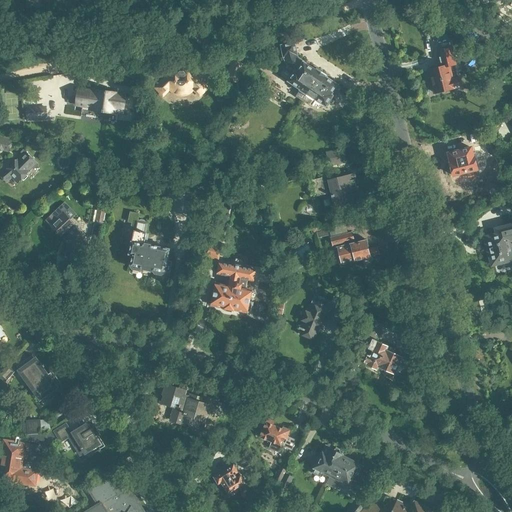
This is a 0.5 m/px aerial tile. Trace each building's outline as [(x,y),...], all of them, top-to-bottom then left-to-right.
[(301,89),(300,90),(297,95),(303,100),(311,88),(321,72),(317,69),(316,70),(304,62),(304,61),(302,60),(300,59),(299,57),(298,55),(297,54),(295,42),(281,45),(284,57),(285,58),(286,61),(288,64),(290,67),(293,70),(295,71),(289,81),(301,89)] [(443,67),(429,70),(435,92),(462,86),(460,78),(452,80),(449,66),(455,65),(451,49),(439,51),(443,67)] [(475,51),(466,61),(472,66),(481,56),(475,51)] [(234,59),(229,70),(240,74),(245,63),(234,59)] [(173,72),(172,72),(156,88),(163,95),(170,88),(172,91),(175,93),(182,95),(188,93),(191,91),(193,88),(200,95),(207,88),(191,72),(190,72),(189,71),(188,71),(187,71),(186,71),(185,72),(184,72),(183,73),(181,73),(179,72),(178,72),(177,71),(176,71),(175,71),(174,71),(173,72)] [(326,75),(321,72),(311,88),(303,100),(310,104),(313,98),(314,97),(326,106),(333,95),(335,96),(341,86),(338,84),(325,76),(326,75)] [(123,111),(126,96),(113,94),(114,92),(99,90),(98,92),(94,92),(86,90),(79,89),(76,104),(96,107),(96,110),(102,111),(102,112),(104,112),(104,111),(111,112),(111,109),(123,111)] [(47,118),(46,107),(27,109),(28,119),(47,118)] [(11,139),(0,136),(0,150),(8,152),(11,139)] [(474,157),(471,147),(448,153),(451,163),(450,163),(453,176),(467,172),(468,177),(478,175),(477,170),(478,170),(475,157),(474,157)] [(329,159),(346,155),(344,148),(327,152),(329,159)] [(12,176),(18,183),(22,179),(24,180),(28,176),(26,175),(30,171),(30,170),(33,168),(34,170),(39,164),(37,162),(38,162),(27,151),(26,151),(24,149),(19,154),(21,156),(10,167),(0,175),(6,181),(12,176)] [(346,155),(329,159),(330,165),(347,161),(346,155)] [(212,169),(206,170),(160,179),(164,195),(208,185),(212,169)] [(354,174),(324,181),(323,177),(312,180),(316,194),(330,190),(332,195),(331,195),(331,197),(332,197),(334,207),(353,202),(350,191),(358,189),(354,174)] [(511,191),(510,184),(490,189),(492,198),(511,193),(511,191)] [(112,188),(114,195),(123,193),(121,186),(112,188)] [(94,224),(102,226),(106,206),(98,205),(94,224)] [(58,233),(60,236),(63,234),(69,240),(66,256),(77,258),(80,242),(83,242),(84,235),(63,212),(57,218),(53,214),(47,220),(51,224),(50,225),(57,232),(56,233),(57,234),(58,233)] [(133,223),(132,226),(135,227),(130,254),(133,255),(131,266),(133,269),(139,270),(143,268),(153,270),(155,273),(162,274),(165,272),(165,271),(170,272),(172,262),(167,261),(169,249),(144,244),(149,222),(146,221),(145,220),(142,219),(140,221),(138,220),(140,213),(131,212),(129,222),(133,223)] [(486,241),(485,242),(486,245),(488,247),(490,256),(489,257),(490,261),(492,262),(493,264),(511,259),(511,255),(509,243),(510,243),(510,241),(509,241),(508,239),(509,241),(511,240),(511,225),(507,226),(496,229),(498,235),(486,238),(486,241)] [(331,237),(333,245),(353,240),(351,232),(331,237)] [(367,240),(338,247),(342,264),(380,254),(378,247),(369,249),(367,240)] [(204,256),(218,259),(221,246),(207,243),(204,256)] [(228,285),(217,283),(212,305),(225,308),(226,311),(232,312),(234,309),(252,313),(254,302),(249,301),(251,290),(246,289),(248,279),(253,280),(255,269),(242,267),(241,265),(235,264),(234,265),(221,263),(219,274),(230,276),(228,285)] [(290,280),(292,271),(289,270),(289,268),(286,267),(284,279),(290,280)] [(312,337),(311,339),(312,339),(312,338),(317,339),(325,320),(327,320),(325,319),(328,313),(334,315),(333,316),(344,321),(349,310),(338,305),(340,299),(335,297),(332,304),(326,302),(327,301),(316,296),(312,305),(310,304),(307,311),(305,311),(307,312),(301,327),(300,326),(299,328),(305,330),(305,329),(312,332),(310,336),(312,337)] [(399,306),(395,296),(390,298),(394,308),(399,306)] [(372,320),(366,333),(378,339),(384,325),(372,320)] [(367,358),(366,360),(367,360),(366,362),(369,363),(368,365),(378,369),(379,366),(395,373),(396,371),(399,372),(401,372),(402,368),(402,366),(400,365),(403,357),(393,353),(395,349),(374,340),(370,348),(375,350),(371,357),(369,356),(368,358),(367,358)] [(33,386),(47,375),(32,355),(17,366),(28,382),(29,381),(33,386)] [(9,366),(0,376),(6,381),(14,371),(9,366)] [(46,394),(49,397),(64,386),(53,371),(47,375),(33,386),(32,386),(40,398),(46,394)] [(183,421),(190,398),(184,396),(185,391),(167,386),(162,402),(176,406),(172,420),(183,423),(184,421),(183,421)] [(191,396),(190,398),(183,421),(184,421),(202,427),(207,413),(214,415),(216,407),(219,408),(220,404),(217,403),(217,401),(203,397),(203,399),(191,396)] [(297,440),(288,436),(286,435),(287,431),(274,425),(275,421),(268,418),(260,437),(264,438),(264,439),(266,440),(267,440),(272,442),(269,448),(279,452),(281,446),(292,451),(297,440)] [(28,420),(28,422),(23,422),(23,433),(43,432),(42,419),(28,420)] [(66,424),(55,431),(61,441),(69,436),(75,447),(81,443),(86,452),(90,449),(93,454),(106,446),(98,434),(94,437),(93,434),(95,433),(92,428),(90,429),(87,425),(72,434),(66,424)] [(37,461),(40,447),(28,445),(28,444),(5,441),(0,474),(0,478),(35,482),(37,470),(39,470),(40,461),(37,461)] [(331,476),(342,455),(342,454),(340,453),(340,452),(340,449),(337,448),(335,449),(334,449),(327,446),(324,452),(323,452),(311,474),(319,479),(323,471),(331,476)] [(237,447),(229,453),(227,454),(231,460),(238,457),(240,460),(239,461),(241,464),(244,468),(250,465),(247,460),(246,460),(245,457),(244,457),(237,447)] [(361,476),(358,474),(362,466),(359,464),(359,461),(355,460),(353,461),(342,455),(331,476),(348,485),(355,488),(361,476)] [(226,495),(246,483),(234,464),(213,476),(220,486),(219,488),(222,493),(225,494),(226,495)] [(281,467),(274,480),(280,483),(287,470),(281,467)] [(293,479),(285,474),(278,488),(286,492),(293,479)] [(99,504),(86,511),(143,511),(138,504),(139,503),(136,504),(124,497),(125,494),(123,493),(118,484),(112,487),(105,475),(87,485),(99,504)] [(434,511),(435,511),(415,503),(413,509),(398,501),(393,510),(392,511),(393,511),(392,511),(434,511)] [(360,511),(364,508),(357,502),(349,511),(360,511)]
